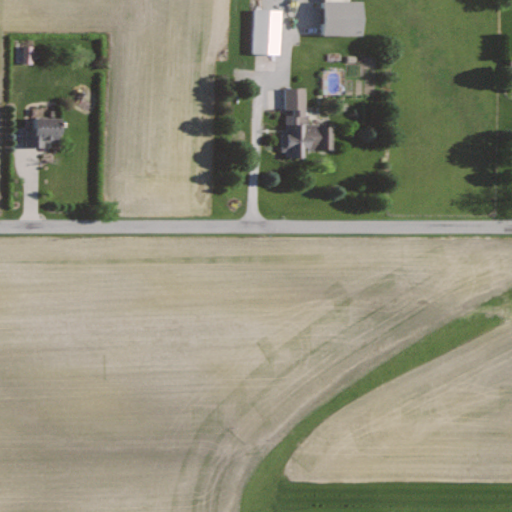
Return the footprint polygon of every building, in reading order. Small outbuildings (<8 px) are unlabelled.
[(348,0),(323,0),(324,24),(321,24),(320,35),(364,36),(364,1),(349,1),(348,0)] [(279,54),(281,9),(253,8),(252,53),(279,54)] [(31,46),(23,46),(22,63),(30,63),(31,46)] [(328,149),(327,125),(306,125),(305,88),(283,88),(284,112),(285,112),(285,134),(280,134),(281,156),(305,156),(304,149),(328,149)] [(25,129),(24,147),(44,147),(44,142),(61,142),(61,118),(31,117),(31,129),(25,129)]
